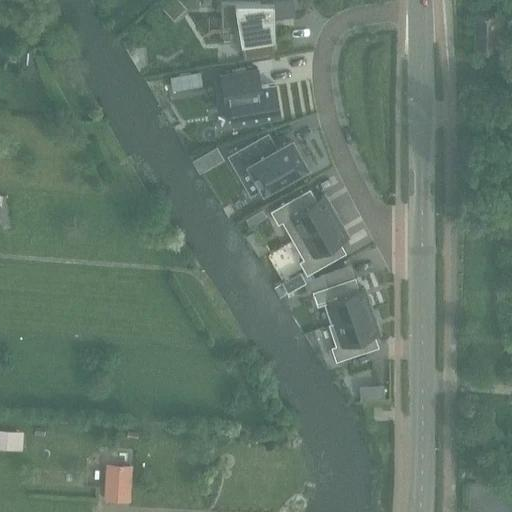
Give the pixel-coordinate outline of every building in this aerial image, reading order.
[(179,0),(170,0),(162,7),(173,20),(186,8),(179,0)] [(198,0),(179,0),(184,5),(187,8),(199,8),(198,0)] [(274,0),(274,2),(222,3),(223,26),(239,25),(246,56),(272,52),(271,23),(271,17),(295,15),(293,0),(274,0)] [(474,50),(502,51),(502,15),(474,14),(474,50)] [(34,48),(22,47),(22,55),(9,54),(9,62),(21,63),(21,67),(32,68),(34,48)] [(259,67),(219,73),(224,104),(228,103),(231,124),(281,117),(276,83),(261,85),(261,82),(259,67)] [(200,71),(191,73),(193,86),(202,84),(200,71)] [(191,73),(169,76),(172,89),(193,86),(191,73)] [(262,136),(228,155),(237,172),(245,185),(256,178),(262,189),(263,191),(279,182),(281,185),(296,177),(294,174),(305,167),(303,164),(305,163),(294,143),(292,143),(290,140),(277,148),(273,149),(270,151),(262,136)] [(217,146),(194,159),(201,171),(224,158),(217,146)] [(310,188),(270,210),(278,223),(282,221),(292,240),(336,215),(328,201),(324,194),(316,199),(310,188)] [(262,208),(251,215),(245,218),(249,225),(266,216),(262,208)] [(336,215),(292,240),(303,258),(299,261),(306,274),(346,252),(339,240),(348,236),(344,229),(336,215)] [(286,279),(273,286),(279,297),(292,290),(304,283),(306,281),(300,271),(286,279)] [(306,281),(304,283),(308,293),(312,291),(317,305),(326,302),(333,322),(333,323),(371,310),(366,294),(364,287),(359,289),(355,276),(328,285),(324,274),(313,278),(306,281)] [(333,322),(328,323),(328,324),(335,345),(331,346),(336,361),(348,357),(379,346),(374,334),(379,332),(377,325),(371,310),(333,323),(333,322)] [(379,384),(371,384),(360,385),(360,399),(372,398),(384,397),(383,384),(379,384)] [(0,448),(22,450),(23,432),(0,430),(0,448)] [(132,465),(106,463),(104,500),(130,501),(132,465)]
